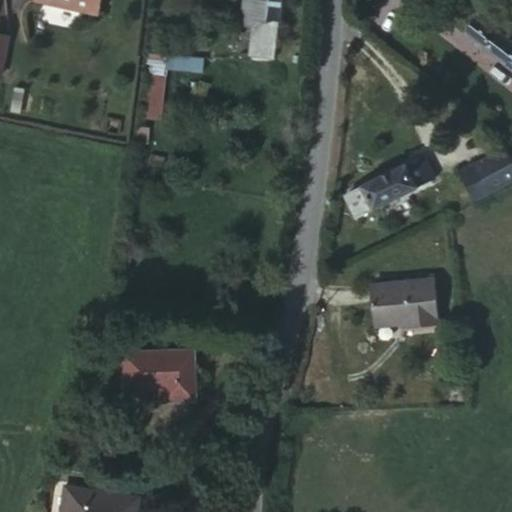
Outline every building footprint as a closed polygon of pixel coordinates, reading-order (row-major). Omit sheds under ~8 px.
[(259,0),(256,19),(268,20),(260,59),(282,63),(294,0),(259,0)] [(464,34),(511,69),(511,42),(477,16),(464,34)] [(15,31),(0,26),(0,70),(5,71),(15,31)] [(168,70),(204,75),(205,60),(148,54),(140,119),(161,122),(168,70)] [(423,157),(345,195),(356,217),(433,179),(423,157)] [(511,159),(451,168),(455,197),(511,188),(511,159)] [(433,278),(370,283),(374,325),(403,324),(403,327),(438,325),(433,278)] [(190,341),(119,348),(122,384),(161,380),(163,396),(194,392),(190,341)] [(164,511),(165,505),(97,498),(95,511),(164,511)]
